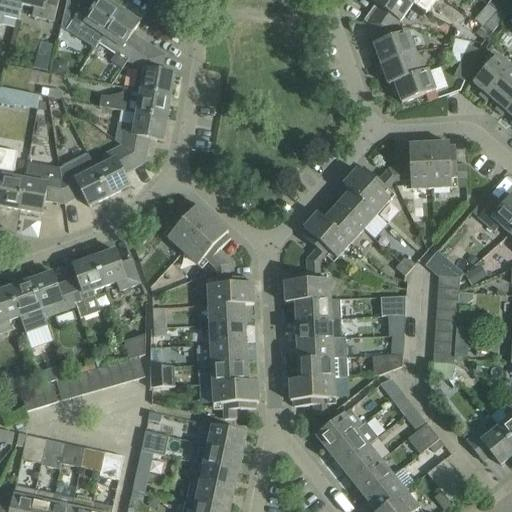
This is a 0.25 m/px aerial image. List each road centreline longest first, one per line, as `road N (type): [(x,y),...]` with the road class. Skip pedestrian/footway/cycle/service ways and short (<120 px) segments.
road 1 (residential): [(173,170),(196,38),(148,0)]
road 2 (residential): [(277,429),(267,247)]
road 3 (residential): [(267,247),(381,125)]
road 4 (residential): [(47,256),(106,235),(173,170)]
road 5 (residential): [(511,163),(470,126),(381,125)]
road 6 (residential): [(381,125),(368,110),(335,0)]
road 7 (residential): [(267,247),(173,170)]
